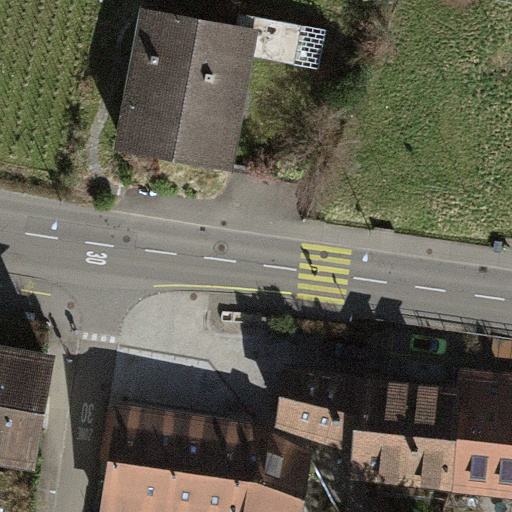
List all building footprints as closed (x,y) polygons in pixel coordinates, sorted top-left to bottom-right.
[(251,28),(148,11),(125,147),(228,165),(251,28)] [(0,448),(8,449),(16,437),(26,439),(24,452),(28,453),(43,375),(0,367),(0,448)] [(450,480),(460,392),(284,368),(278,418),(325,436),(358,443),(356,470),(450,480)] [(460,392),(450,480),(511,488),(511,380),(462,376),(460,392)] [(158,511),(172,511),(186,423),(111,412),(104,458),(110,458),(102,511),(138,511),(139,509),(158,511)] [(186,423),(172,511),(306,511),(300,500),(306,455),(274,435),(186,423)]
